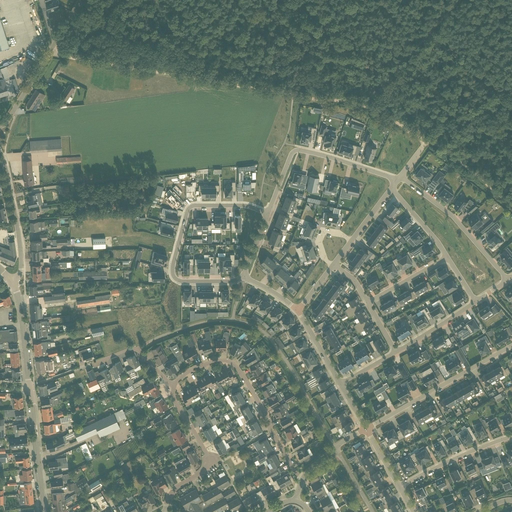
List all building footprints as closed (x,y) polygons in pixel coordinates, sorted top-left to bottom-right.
[(57,2),(52,3),(51,0),(49,0),(45,1),(46,5),(48,11),(54,9),(55,10),(58,9),(59,9),(57,2)] [(0,50),(9,47),(0,18),(0,50)] [(60,61),(51,77),(54,79),(63,63),(60,61)] [(0,96),(8,94),(6,85),(5,86),(3,79),(0,79),(0,96)] [(75,89),(69,85),(61,97),(67,101),(75,89)] [(36,90),(26,105),(33,109),(37,104),(39,105),(45,95),(36,90)] [(354,122),(353,126),(362,129),(364,123),(351,118),(350,121),(354,122)] [(322,126),(319,134),(324,135),(323,140),(324,140),(323,143),(324,144),(324,146),(328,147),(327,148),(331,149),(331,148),(332,148),(333,145),(334,144),(335,140),(336,140),(337,137),(336,137),(336,136),(329,134),(325,133),(326,127),(322,126)] [(307,133),(302,132),(302,133),(301,133),(301,135),(302,135),(300,142),(307,143),(308,140),(310,140),(310,139),(314,140),(316,129),(309,127),(307,133)] [(61,139),(30,141),(31,152),(62,150),(61,139)] [(340,148),(339,152),(350,156),(351,153),(354,154),(357,146),(348,143),(347,146),(341,144),(341,145),(340,145),(339,148),(340,148)] [(376,148),(368,145),(366,152),(366,153),(364,159),(371,161),(372,158),(373,158),(376,148)] [(24,185),(32,185),(31,177),(32,177),(31,156),(23,156),(23,161),(24,185)] [(251,188),(255,188),(256,182),(251,182),(250,182),(250,184),(243,184),(243,180),(243,171),(251,170),(251,165),(238,167),(238,171),(238,185),(241,185),(241,191),(247,191),(247,190),(251,190),(251,188)] [(429,174),(430,173),(426,170),(425,171),(421,168),(419,171),(418,170),(414,175),(419,179),(420,178),(422,180),(423,179),(426,181),(428,179),(429,180),(432,176),(429,174)] [(292,182),(297,183),(297,188),(304,189),(306,182),(300,180),(302,174),(297,173),(298,172),(294,171),(293,175),(294,175),(292,182)] [(445,175),(440,171),(433,180),(438,184),(445,175)] [(321,191),(322,186),(317,185),(319,178),(318,179),(310,177),(310,176),(309,176),(306,191),(307,190),(315,192),(315,193),(316,193),(316,190),(321,191)] [(329,187),(325,186),(324,193),(330,194),(330,191),(336,192),(338,182),(337,182),(337,181),(333,180),(333,181),(330,181),(329,187)] [(448,202),(454,195),(443,187),(445,185),(441,182),(436,189),(440,191),(441,192),(439,195),(448,202)] [(359,190),(359,187),(355,186),(355,185),(355,186),(353,185),(352,185),(348,184),(347,189),(346,189),(346,188),(342,187),(339,197),(344,198),(345,194),(352,196),(352,194),(357,195),(358,193),(359,190)] [(164,187),(158,185),(155,195),(161,196),(164,187)] [(209,197),(209,185),(198,185),(198,191),(202,191),(202,196),(204,197),(209,197)] [(219,185),(209,185),(209,197),(213,197),(213,196),(216,197),(216,191),(219,191),(219,185)] [(225,185),(225,196),(225,197),(230,197),(230,196),(232,197),(232,191),(235,191),(235,185),(225,185)] [(34,194),(29,195),(30,201),(28,202),(29,207),(37,205),(36,200),(34,194)] [(296,207),(299,199),(293,196),(292,199),(286,197),(284,202),(295,207),(296,207)] [(468,203),(460,197),(456,203),(457,203),(454,207),(460,211),(463,208),(464,207),(468,210),(467,211),(469,214),(477,207),(475,204),(474,204),(472,203),(471,205),(468,203)] [(293,212),(295,207),(284,202),(282,208),(288,210),(287,213),(293,216),(294,213),(293,212)] [(82,206),(86,211),(90,208),(86,203),(82,206)] [(393,216),(399,208),(393,203),(387,211),(389,213),(386,217),(385,216),(382,220),(390,227),(394,223),(389,219),(392,215),(393,216)] [(176,222),(177,215),(172,214),(173,210),(163,208),(161,214),(167,216),(166,220),(176,222)] [(29,210),(30,218),(36,218),(36,213),(40,213),(40,209),(29,210)] [(332,216),(333,216),(333,213),(323,212),(322,218),(326,219),(325,224),(331,225),(332,216)] [(291,218),(293,216),(287,213),(286,216),(280,214),(277,219),(288,223),(290,218),(291,218)] [(341,221),(342,215),(339,214),(338,217),(333,216),(332,216),(331,225),(337,226),(338,221),(341,221)] [(480,218),(476,214),(471,218),(472,219),(469,222),(468,223),(471,225),(472,225),(473,225),(476,229),(479,226),(481,228),(479,230),(482,232),(494,222),(491,219),(491,220),(489,217),(486,220),(482,216),(480,218)] [(220,229),(220,216),(215,216),(215,222),(211,222),(211,225),(211,229),(220,229)] [(230,229),(230,222),(226,222),(226,216),(220,216),(220,229),(230,229)] [(241,229),(241,223),(242,223),(242,220),(241,220),(241,216),(235,216),(235,221),(231,221),(231,231),(236,231),(236,229),(241,229)] [(399,219),(390,227),(393,230),(400,224),(406,230),(409,227),(408,226),(412,223),(407,217),(401,222),(399,219)] [(202,231),(202,218),(196,218),(196,223),(193,223),(193,233),(197,233),(197,231),(202,231)] [(211,225),(208,225),(208,218),(202,218),(202,231),(202,233),(208,233),(208,231),(211,231),(211,229),(211,225)] [(147,219),(145,231),(154,232),(156,220),(147,219)] [(286,229),(288,223),(277,219),(275,225),(281,227),(280,230),(286,232),(287,229),(286,229)] [(30,222),(31,230),(44,229),(44,221),(30,222)] [(172,232),(173,229),(169,228),(170,224),(161,222),(160,227),(162,228),(161,234),(172,237),(173,232),(172,232)] [(317,227),(308,223),(306,229),(314,232),(317,227)] [(366,242),(373,247),(387,229),(381,223),(366,242)] [(497,223),(489,230),(492,234),(500,227),(497,223)] [(312,238),(314,232),(306,229),(305,228),(302,234),(301,234),(300,237),(306,239),(307,236),(312,238)] [(283,234),(285,235),(286,232),(280,230),(279,233),(273,231),(271,236),(280,240),(283,234)] [(412,230),(405,237),(408,241),(412,238),(417,244),(424,237),(423,237),(424,236),(422,234),(418,230),(415,233),(412,230)] [(489,246),(493,250),(502,242),(499,238),(498,238),(495,235),(487,242),(490,245),(489,246)] [(282,240),(280,240),(271,236),(269,242),(275,244),(273,247),(279,249),(280,246),(279,246),(282,240)] [(106,248),(105,238),(92,239),(93,249),(106,248)] [(0,250),(0,258),(14,264),(17,257),(14,239),(9,240),(11,254),(0,250)] [(42,240),(40,240),(32,241),(32,249),(46,248),(46,245),(42,245),(42,240)] [(300,246),(303,255),(314,252),(312,246),(307,247),(306,244),(300,246)] [(423,245),(412,252),(415,257),(421,253),(422,254),(422,253),(425,258),(428,256),(428,257),(432,254),(432,253),(435,251),(431,245),(426,248),(423,245)] [(357,253),(358,253),(365,258),(371,251),(368,249),(366,252),(362,249),(361,249),(360,249),(357,253)] [(511,258),(507,253),(508,253),(506,249),(501,254),(503,257),(501,259),(504,262),(506,265),(509,268),(511,265),(511,258)] [(46,257),(46,251),(32,251),(32,260),(39,259),(39,255),(42,255),(42,257),(46,257)] [(407,255),(403,257),(408,266),(412,263),(409,258),(412,257),(409,251),(406,253),(407,255)] [(316,258),(314,252),(303,255),(305,261),(304,262),(305,265),(312,262),(311,259),(316,258)] [(167,255),(157,253),(155,257),(152,256),(151,263),(161,266),(162,263),(164,263),(164,260),(165,261),(167,255)] [(358,253),(355,257),(362,262),(365,258),(358,253)] [(238,259),(234,259),(234,254),(230,254),(230,256),(225,256),(225,269),(231,269),(231,265),(234,265),(238,265),(238,259)] [(213,266),(213,256),(208,256),(208,259),(204,258),(204,271),(210,271),(210,266),(213,266)] [(225,269),(225,256),(216,256),(216,263),(219,263),(219,269),(225,269)] [(271,260),(267,256),(260,264),(264,268),(271,260)] [(362,262),(355,257),(352,261),(359,266),(362,262)] [(408,266),(403,257),(398,260),(397,258),(394,260),(397,265),(400,264),(403,269),(408,266)] [(190,271),(190,265),(193,265),(193,258),(184,258),(184,264),(182,264),(182,268),(184,268),(184,271),(190,271)] [(204,271),(204,258),(195,258),(195,265),(198,265),(198,271),(204,271)] [(273,258),(271,260),(264,268),(269,272),(273,267),(275,269),(280,264),(273,258)] [(352,261),(352,260),(348,264),(349,265),(353,269),(351,271),(357,276),(362,269),(359,266),(352,261)] [(394,267),(397,265),(394,260),(391,261),(392,263),(388,266),(393,275),(397,272),(394,267)] [(287,270),(280,264),(275,269),(278,271),(274,276),(278,280),(285,272),(287,270)] [(393,275),(388,266),(383,269),(382,267),(379,269),(382,274),(385,272),(388,278),(393,275)] [(434,270),(428,274),(431,277),(435,274),(436,276),(439,274),(442,278),(449,273),(446,267),(439,271),(437,268),(434,270)] [(164,281),(164,273),(156,273),(156,269),(150,269),(150,273),(152,273),(152,281),(164,281)] [(289,276),(285,272),(278,280),(282,284),(287,279),(289,281),(293,276),(291,274),(289,276)] [(376,275),(367,281),(371,287),(380,282),(376,275)] [(300,282),(293,276),(289,281),(291,283),(287,288),(292,292),(300,282)] [(333,284),(334,285),(341,290),(343,292),(347,287),(345,286),(348,282),(343,278),(340,282),(338,280),(337,281),(336,280),(333,284)] [(445,281),(438,285),(440,289),(442,288),(443,290),(446,288),(449,292),(457,287),(457,286),(456,283),(455,283),(453,280),(447,284),(445,281)] [(424,281),(419,284),(423,291),(427,289),(428,290),(432,288),(428,281),(425,283),(424,281)] [(423,291),(419,284),(413,287),(417,294),(415,295),(416,297),(420,295),(419,293),(423,291)] [(44,293),(43,285),(29,286),(30,294),(38,293),(38,294),(44,293)] [(334,285),(331,289),(338,294),(341,290),(334,285)] [(338,294),(331,289),(328,293),(335,298),(338,294)] [(194,296),(191,296),(191,291),(189,291),(189,290),(185,290),(185,291),(184,291),(184,303),(194,303),(194,296)] [(206,303),(206,290),(202,290),(202,291),(199,291),(199,296),(196,296),(196,306),(200,306),(200,303),(206,303)] [(213,296),(213,291),(211,291),(211,290),(206,290),(206,303),(217,303),(217,296),(213,296)] [(229,303),(229,291),(228,291),(228,290),(224,290),(224,291),(222,291),(222,296),(218,296),(218,303),(229,303)] [(408,290),(403,293),(407,300),(411,298),(412,300),(416,297),(415,295),(413,292),(410,293),(408,290)] [(457,291),(447,297),(451,303),(455,301),(457,304),(466,299),(461,292),(459,294),(457,291)] [(335,298),(328,293),(327,294),(326,294),(326,295),(325,296),(332,302),(335,298)] [(407,300),(403,293),(397,296),(399,299),(397,301),(399,304),(400,306),(404,304),(403,302),(407,300)] [(65,294),(52,296),(44,297),(45,304),(66,301),(65,294)] [(254,308),(260,298),(259,297),(260,297),(256,294),(256,295),(254,294),(251,298),(248,297),(245,302),(254,308)] [(0,304),(3,304),(4,305),(11,303),(9,296),(1,298),(2,299),(0,299),(0,304)] [(332,302),(325,296),(324,298),(323,298),(323,299),(322,301),(329,306),(332,302)] [(93,299),(94,305),(110,302),(109,297),(95,299),(93,299)] [(345,310),(347,314),(359,307),(357,304),(360,303),(357,297),(349,302),(351,306),(345,310)] [(392,299),(387,302),(391,309),(395,307),(396,309),(400,306),(399,304),(396,306),(392,299)] [(442,314),(444,313),(440,306),(443,304),(440,299),(437,301),(439,304),(434,307),(440,317),(443,315),(442,314)] [(78,308),(89,306),(89,300),(77,301),(78,308)] [(264,314),(271,305),(270,304),(270,303),(267,301),(267,302),(265,301),(262,305),(259,303),(256,309),(264,314)] [(322,301),(319,305),(326,310),(329,312),(332,308),(329,306),(322,301)] [(391,309),(387,302),(381,305),(383,308),(380,310),(384,316),(388,313),(387,311),(391,309)] [(38,304),(30,304),(31,319),(42,318),(42,312),(42,308),(39,308),(38,304)] [(493,313),(496,311),(497,312),(497,313),(501,310),(495,304),(492,307),(493,307),(490,308),(488,305),(479,311),(483,318),(492,312),(493,313)] [(326,310),(319,305),(316,308),(316,309),(323,314),(326,310)] [(361,309),(359,307),(347,314),(349,317),(356,314),(358,318),(367,313),(365,309),(364,310),(363,308),(361,309)] [(440,317),(434,307),(429,310),(427,307),(424,309),(427,314),(430,312),(434,319),(436,318),(436,319),(440,317)] [(275,321),(281,311),(281,310),(278,308),(277,309),(275,308),(273,312),(270,310),(266,316),(275,321)] [(316,309),(316,308),(313,312),(313,313),(315,314),(313,317),(318,321),(320,318),(323,314),(316,309)] [(425,315),(427,314),(424,309),(421,310),(423,313),(418,316),(424,326),(427,324),(427,323),(429,322),(425,315)] [(369,316),(367,313),(358,318),(360,321),(354,326),(356,329),(368,322),(367,320),(369,318),(368,317),(369,316)] [(285,329),(294,322),(294,321),(292,318),(291,318),(290,316),(286,320),(284,317),(279,321),(285,329)] [(424,326),(418,316),(413,319),(419,329),(420,327),(421,328),(424,326)] [(480,328),(473,318),(467,323),(465,325),(463,322),(453,329),(458,336),(461,334),(463,338),(468,335),(465,332),(471,328),(473,332),(480,328)] [(44,324),(47,324),(46,320),(31,322),(32,329),(46,327),(46,326),(45,327),(44,324)] [(406,324),(401,327),(406,335),(411,332),(407,326),(412,323),(410,321),(406,324)] [(370,325),(368,322),(356,329),(358,333),(365,330),(367,334),(375,329),(372,324),(370,325)] [(326,337),(334,332),(329,324),(326,326),(328,329),(323,332),(324,332),(323,333),(325,337),(326,337)] [(496,338),(499,345),(510,339),(508,336),(511,334),(511,333),(511,327),(510,325),(507,327),(504,329),(505,332),(500,335),(500,336),(496,338)] [(104,334),(102,326),(91,329),(93,337),(104,334)] [(47,327),(46,327),(32,329),(33,338),(48,336),(47,327)] [(406,335),(401,327),(396,330),(401,339),(406,335)] [(291,340),(301,334),(300,334),(301,333),(299,330),(298,330),(297,328),(293,331),(291,328),(286,331),(291,340)] [(3,342),(18,340),(17,331),(14,332),(14,331),(14,329),(11,330),(11,329),(0,330),(0,343),(3,343),(3,342)] [(220,350),(220,351),(223,351),(223,350),(226,350),(226,342),(227,342),(229,333),(224,332),(222,339),(221,339),(221,341),(216,341),(216,350),(220,350)] [(329,341),(336,336),(334,332),(326,337),(329,341)] [(452,343),(449,338),(445,340),(443,335),(432,341),(436,348),(446,343),(448,345),(452,343)] [(478,340),(479,341),(475,343),(480,351),(479,351),(481,354),(482,354),(490,350),(487,346),(490,344),(486,335),(482,337),(482,338),(478,340)] [(331,345),(339,341),(336,336),(329,341),(331,345)] [(292,343),(298,352),(308,346),(307,345),(308,345),(306,341),(305,342),(304,340),(300,342),(298,339),(292,343)] [(377,349),(379,352),(386,348),(381,339),(374,343),(373,341),(366,344),(371,353),(377,349)] [(341,345),(339,341),(331,345),(330,346),(333,350),(333,349),(334,350),(339,347),(340,350),(346,347),(344,344),(341,345)] [(206,354),(212,352),(209,343),(205,344),(205,342),(197,345),(200,353),(205,351),(206,354)] [(238,347),(234,345),(230,352),(237,356),(241,348),(245,352),(250,347),(245,342),(238,347)] [(159,346),(152,350),(155,356),(154,357),(158,364),(166,359),(162,353),(163,353),(159,346)] [(183,353),(182,353),(187,362),(193,359),(198,357),(193,347),(188,350),(189,352),(183,355),(183,354),(183,353)] [(86,349),(87,348),(79,351),(81,357),(82,356),(85,362),(95,359),(92,351),(88,352),(86,349)] [(246,355),(248,358),(245,360),(248,365),(259,359),(253,348),(246,355)] [(370,357),(365,348),(360,351),(364,360),(370,357)] [(462,362),(466,360),(460,348),(455,350),(462,362)] [(424,356),(426,360),(430,357),(426,349),(422,352),(420,353),(418,350),(409,356),(413,363),(423,358),(422,357),(424,356)] [(315,357),(312,353),(310,351),(306,354),(304,351),(299,354),(304,363),(315,357)] [(364,360),(360,351),(355,354),(359,363),(364,360)] [(18,352),(11,352),(12,366),(19,365),(18,352)] [(126,359),(129,365),(125,367),(130,378),(137,376),(133,368),(140,365),(138,360),(137,361),(134,356),(131,357),(126,359)] [(177,371),(176,370),(179,369),(177,364),(178,363),(175,357),(168,361),(170,364),(165,367),(169,375),(177,371)] [(313,365),(317,363),(316,361),(317,360),(315,357),(304,363),(309,372),(314,368),(313,365)] [(354,366),(349,357),(344,360),(348,369),(354,366)] [(457,369),(461,366),(457,358),(445,365),(450,373),(454,371),(457,369)] [(36,361),(37,372),(45,372),(45,370),(47,370),(47,361),(44,361),(44,360),(36,361)] [(348,369),(344,360),(339,363),(343,372),(348,369)] [(112,365),(113,367),(110,369),(114,379),(120,377),(119,374),(120,373),(120,371),(123,370),(120,361),(113,364),(114,365),(112,365)] [(261,372),(265,370),(260,361),(252,366),(253,369),(250,370),(253,376),(261,372)] [(275,371),(279,369),(275,362),(269,365),(271,369),(274,367),(275,371)] [(409,375),(403,365),(398,368),(396,370),(393,365),(388,368),(387,367),(384,369),(385,370),(384,370),(388,378),(393,375),(394,377),(398,374),(401,372),(404,377),(409,375)] [(507,374),(505,369),(504,368),(501,369),(499,366),(495,369),(500,377),(504,374),(505,376),(507,374)] [(306,387),(322,378),(320,375),(324,373),(320,367),(313,372),(316,377),(307,381),(308,382),(304,384),(306,387)] [(431,367),(419,374),(426,386),(438,379),(434,372),(433,372),(431,367)] [(99,384),(111,378),(107,369),(100,372),(101,375),(96,377),(99,384)] [(225,369),(220,372),(225,380),(227,384),(230,383),(229,381),(234,379),(230,371),(227,373),(225,369)] [(495,369),(491,371),(495,380),(497,382),(501,379),(500,377),(495,369)] [(257,377),(258,379),(256,381),(259,387),(268,382),(265,378),(269,376),(266,371),(257,377)] [(486,374),(491,382),(495,380),(491,371),(486,374)] [(4,373),(0,372),(0,379),(5,379),(5,378),(12,377),(13,381),(21,380),(20,374),(4,375),(4,373)] [(219,383),(225,380),(220,372),(215,375),(219,383)] [(491,382),(486,374),(481,377),(483,380),(480,381),(484,387),(486,386),(486,385),(491,382)] [(208,375),(203,378),(207,386),(210,385),(212,388),(214,386),(216,389),(218,388),(214,379),(211,380),(208,375)] [(207,386),(203,378),(197,381),(200,386),(198,388),(201,394),(206,391),(204,388),(207,386)] [(324,381),(322,378),(306,387),(308,390),(311,388),(312,389),(320,384),(323,389),(330,384),(327,379),(324,381)] [(91,391),(100,387),(96,379),(87,383),(91,391)] [(360,389),(362,392),(365,390),(365,391),(365,390),(369,389),(369,388),(372,387),(375,385),(372,379),(369,381),(368,379),(364,381),(362,382),(362,383),(358,385),(359,388),(359,390),(360,389)] [(409,391),(412,389),(413,390),(417,388),(412,379),(410,381),(409,379),(401,384),(403,389),(397,393),(401,400),(411,395),(409,391)] [(48,391),(57,388),(55,381),(47,384),(39,385),(40,394),(48,393),(48,391)] [(476,395),(484,391),(479,383),(477,384),(475,381),(470,384),(476,395)] [(152,382),(141,388),(145,394),(150,391),(153,396),(159,393),(156,387),(156,388),(152,382)] [(262,391),(265,397),(272,393),(270,388),(273,387),(271,383),(264,387),(265,389),(262,391)] [(476,395),(470,384),(466,387),(470,394),(471,394),(472,397),(476,395)] [(130,397),(140,391),(138,387),(135,389),(128,393),(130,397)] [(194,387),(188,389),(193,398),(198,395),(194,387)] [(470,394),(466,387),(462,389),(466,397),(470,394)] [(193,398),(188,389),(183,392),(185,396),(182,398),(187,406),(192,403),(190,399),(193,398)] [(457,391),(462,399),(466,397),(462,389),(460,390),(459,390),(457,391)] [(61,390),(50,395),(51,399),(63,394),(61,390)] [(324,398),(327,398),(329,402),(337,397),(334,391),(330,394),(328,390),(321,394),(324,398)] [(381,392),(385,400),(389,398),(385,390),(381,392)] [(229,403),(232,401),(242,396),(243,395),(241,391),(240,392),(239,391),(234,394),(233,391),(224,396),(228,403),(229,403)] [(454,394),(458,402),(462,399),(457,391),(455,392),(456,393),(454,394)] [(282,399),(278,392),(269,398),(270,400),(269,401),(270,403),(269,403),(271,407),(279,403),(278,401),(282,399)] [(293,393),(292,392),(284,397),(286,402),(293,398),(294,398),(295,397),(296,396),(294,392),(293,393)] [(449,396),(454,404),(458,402),(454,394),(449,396)] [(92,396),(85,398),(87,404),(94,401),(92,396)] [(235,410),(241,406),(244,404),(243,402),(245,401),(242,396),(232,401),(234,406),(233,407),(235,410)] [(454,404),(449,396),(445,399),(450,406),(454,404)] [(22,397),(12,398),(13,408),(23,407),(22,397)] [(340,402),(337,397),(329,402),(331,405),(329,408),(332,412),(339,409),(336,404),(340,402)] [(59,404),(58,400),(54,401),(54,402),(50,403),(49,398),(45,399),(45,400),(41,401),(42,406),(42,408),(51,407),(59,404)] [(149,402),(151,405),(150,405),(152,409),(156,407),(157,409),(158,408),(160,412),(168,408),(165,403),(164,403),(162,398),(156,402),(154,399),(149,402)] [(450,406),(445,399),(445,398),(440,401),(442,405),(439,406),(443,412),(446,411),(445,409),(450,406)] [(374,407),(373,407),(375,411),(376,410),(378,414),(382,411),(382,412),(385,410),(384,410),(388,408),(384,400),(383,399),(379,401),(380,402),(374,406),(374,407)] [(286,409),(283,404),(275,408),(277,411),(274,413),(277,418),(285,413),(283,410),(286,409)] [(428,407),(432,415),(434,419),(442,414),(437,406),(435,407),(433,404),(428,407)] [(241,406),(235,410),(234,410),(238,417),(243,415),(250,410),(248,406),(243,408),(241,406)] [(51,407),(42,408),(42,409),(44,421),(52,419),(51,407)] [(195,416),(198,421),(208,415),(204,407),(198,411),(200,413),(195,416)] [(432,415),(428,407),(423,410),(428,418),(432,415)] [(24,417),(24,410),(20,411),(19,408),(16,409),(4,410),(7,410),(8,415),(16,414),(17,419),(21,419),(21,417),(24,417)] [(244,417),(241,419),(243,424),(250,421),(248,418),(253,415),(250,410),(243,415),(244,417)] [(334,423),(336,426),(346,421),(344,418),(347,416),(346,414),(347,413),(345,410),(336,415),(336,416),(335,416),(337,422),(334,423)] [(428,418),(423,410),(419,412),(424,420),(428,418)] [(424,420),(419,412),(415,415),(416,418),(414,420),(417,426),(420,425),(419,423),(424,420)] [(506,418),(503,420),(508,428),(511,425),(511,424),(511,420),(511,419),(511,413),(511,412),(505,415),(506,418)] [(60,418),(60,419),(60,424),(70,423),(69,418),(72,418),(71,414),(66,414),(66,415),(64,416),(64,417),(60,418)] [(120,428),(113,414),(74,431),(78,441),(98,432),(100,437),(120,428)] [(156,424),(160,422),(165,430),(168,428),(168,429),(176,424),(170,414),(162,418),(163,419),(161,420),(159,416),(153,420),(156,424)] [(215,417),(211,419),(208,415),(198,421),(200,426),(205,423),(207,425),(216,420),(215,417)] [(498,425),(501,424),(496,416),(487,422),(493,432),(498,430),(497,430),(499,428),(498,425)] [(291,423),(288,418),(280,422),(282,424),(281,425),(282,427),(283,427),(291,423)] [(45,434),(56,432),(55,425),(60,424),(60,419),(54,420),(55,423),(44,425),(45,434)] [(218,429),(215,424),(218,423),(216,420),(207,425),(208,428),(203,431),(206,436),(218,429)] [(245,427),(247,431),(259,425),(256,420),(251,423),(250,421),(243,424),(245,427)] [(404,423),(409,431),(411,434),(418,430),(415,423),(412,425),(409,420),(404,423)] [(346,421),(336,426),(338,429),(341,427),(344,433),(350,429),(350,430),(355,427),(353,423),(352,424),(350,422),(347,423),(346,421)] [(487,428),(488,428),(484,421),(481,422),(477,423),(477,427),(475,428),(480,438),(487,434),(484,429),(487,428)] [(25,423),(18,424),(14,425),(14,428),(18,428),(19,435),(24,434),(24,431),(26,431),(25,423)] [(404,434),(409,431),(404,423),(399,425),(402,430),(399,432),(402,438),(405,436),(404,434)] [(259,425),(247,431),(250,436),(249,437),(251,439),(258,435),(256,433),(261,430),(259,425)] [(298,433),(293,425),(287,429),(288,431),(285,433),(289,438),(298,433)] [(461,435),(461,436),(466,445),(467,444),(467,445),(470,443),(469,443),(471,442),(470,442),(472,441),(473,441),(470,436),(474,434),(469,426),(467,427),(467,428),(459,432),(461,435)] [(213,438),(215,440),(217,439),(225,435),(225,434),(224,432),(223,432),(222,432),(220,428),(218,429),(206,436),(209,440),(213,438)] [(174,446),(177,444),(178,445),(186,440),(184,436),(183,436),(179,429),(172,433),(170,431),(166,433),(174,446)] [(232,438),(239,436),(237,429),(230,432),(232,438)] [(393,429),(389,431),(394,440),(398,437),(399,439),(402,438),(399,432),(396,434),(393,429)] [(394,440),(389,431),(388,430),(383,433),(386,439),(381,443),(385,450),(387,448),(387,447),(395,442),(394,440)] [(453,449),(453,450),(459,447),(456,440),(459,438),(457,434),(454,436),(453,435),(446,439),(448,443),(449,442),(451,447),(452,450),(453,449)] [(59,440),(55,442),(46,444),(48,451),(56,449),(55,448),(65,444),(65,443),(68,442),(65,435),(58,438),(59,440)] [(224,445),(221,440),(226,437),(225,435),(217,439),(215,440),(216,443),(214,444),(216,449),(224,445)] [(304,445),(299,436),(291,440),(293,443),(292,444),(295,450),(304,445)] [(27,438),(10,440),(10,447),(24,446),(24,445),(28,445),(27,438)] [(257,451),(262,448),(269,444),(266,439),(261,442),(260,439),(253,443),(254,446),(257,451)] [(441,445),(435,448),(440,457),(440,456),(441,457),(443,455),(446,453),(442,446),(445,444),(442,439),(439,441),(441,445)] [(225,454),(237,447),(235,444),(230,447),(227,443),(224,445),(216,449),(219,454),(224,451),(225,454)] [(366,446),(364,443),(359,445),(360,446),(353,450),(356,455),(353,456),(349,458),(349,459),(351,462),(354,460),(357,458),(365,454),(363,451),(366,449),(365,447),(366,446)] [(256,457),(257,460),(268,454),(267,451),(272,449),(269,444),(262,448),(257,451),(259,455),(256,457)] [(425,449),(421,452),(426,461),(431,458),(428,453),(431,451),(428,445),(424,447),(425,449)] [(301,461),(310,456),(305,447),(297,451),(299,454),(298,455),(301,461)] [(510,465),(509,462),(511,461),(511,448),(511,449),(507,451),(510,457),(507,458),(506,457),(501,460),(505,467),(510,465)] [(156,452),(159,457),(166,453),(163,449),(156,452)] [(190,459),(189,460),(191,464),(198,460),(196,456),(197,456),(193,450),(187,454),(190,459)] [(426,461),(421,452),(420,450),(412,454),(415,460),(418,458),(421,464),(426,461)] [(257,460),(259,464),(265,460),(268,464),(270,463),(277,459),(275,454),(270,457),(268,454),(257,460)] [(366,464),(373,459),(372,456),(371,457),(369,455),(366,456),(365,454),(357,458),(354,460),(356,463),(357,462),(359,467),(362,465),(363,465),(366,464)] [(412,462),(415,460),(412,454),(409,456),(410,458),(405,461),(410,469),(415,467),(412,462)] [(486,458),(481,460),(484,466),(485,468),(496,464),(497,467),(501,465),(498,457),(494,458),(493,455),(489,457),(488,457),(485,458),(486,458)] [(30,466),(29,457),(23,457),(23,458),(16,458),(16,463),(23,462),(24,466),(30,466)] [(63,465),(62,457),(55,458),(56,462),(49,462),(49,469),(58,468),(58,466),(63,465)] [(177,467),(181,474),(188,470),(187,469),(191,467),(185,457),(174,463),(176,467),(177,467)] [(277,469),(275,466),(280,463),(277,459),(270,463),(268,464),(268,465),(269,469),(270,469),(268,470),(269,473),(277,469)] [(375,462),(373,459),(366,464),(363,465),(362,465),(365,470),(364,471),(366,474),(374,469),(372,467),(375,465),(374,463),(375,462)] [(410,469),(405,461),(404,459),(396,463),(395,462),(393,464),(397,471),(402,467),(406,473),(411,470),(410,469)] [(477,463),(474,465),(472,462),(469,464),(468,463),(465,465),(466,465),(465,466),(470,476),(481,471),(477,463)] [(168,483),(169,482),(169,483),(176,479),(174,475),(177,473),(173,467),(164,472),(165,474),(164,475),(167,479),(166,480),(168,483)] [(31,469),(23,470),(23,475),(20,475),(21,480),(32,479),(31,469)] [(371,481),(382,475),(381,472),(380,473),(378,470),(375,472),(374,469),(366,474),(364,475),(365,478),(369,476),(371,481)] [(459,472),(457,469),(450,472),(450,473),(451,476),(452,476),(454,480),(458,478),(459,481),(466,478),(462,470),(459,472)] [(281,477),(286,486),(288,485),(292,483),(289,478),(291,476),(289,472),(281,477)] [(63,486),(62,480),(67,480),(65,474),(56,478),(56,480),(55,480),(55,481),(51,482),(51,488),(63,486)] [(202,494),(199,496),(195,489),(179,498),(186,509),(188,508),(190,511),(219,511),(229,507),(231,511),(233,511),(243,507),(238,498),(227,503),(225,500),(236,494),(232,488),(222,493),(220,490),(230,484),(225,475),(214,481),(218,487),(202,496),(202,494)] [(278,489),(273,481),(270,475),(266,478),(268,483),(270,482),(271,484),(266,487),(271,496),(273,495),(276,493),(275,490),(278,489)] [(384,478),(382,475),(371,481),(374,486),(372,487),(374,490),(375,490),(383,485),(381,482),(384,481),(383,478),(384,478)] [(310,484),(313,490),(322,485),(324,484),(323,483),(325,482),(322,478),(321,478),(320,476),(318,477),(315,478),(316,481),(310,484)] [(444,479),(443,476),(439,478),(439,477),(436,478),(436,479),(435,480),(439,487),(443,486),(444,488),(448,486),(451,485),(447,477),(444,479)] [(80,490),(88,486),(89,485),(84,477),(76,483),(78,487),(80,490)] [(157,478),(150,482),(156,493),(164,489),(163,488),(167,486),(162,477),(158,479),(157,478)] [(286,486),(281,477),(273,481),(278,489),(280,488),(281,489),(284,487),(285,487),(284,487),(286,486)] [(89,485),(88,486),(91,491),(102,484),(99,479),(89,485)] [(32,491),(32,483),(20,484),(20,487),(19,487),(19,490),(25,489),(25,492),(32,491)] [(323,495),(327,493),(322,485),(313,490),(316,495),(318,494),(319,497),(323,495)] [(378,492),(380,497),(391,491),(390,488),(388,488),(387,486),(384,488),(383,485),(375,490),(376,493),(378,492)] [(478,486),(471,489),(473,494),(475,497),(478,496),(479,498),(483,497),(486,496),(486,495),(487,495),(483,487),(479,489),(478,486)] [(258,492),(261,496),(263,495),(266,499),(269,497),(269,498),(270,497),(269,497),(271,496),(266,487),(258,492)] [(419,498),(416,499),(421,507),(427,504),(425,500),(424,501),(422,497),(426,495),(422,487),(418,489),(418,488),(414,490),(415,492),(416,491),(419,498)] [(34,503),(32,491),(25,492),(25,489),(19,490),(21,504),(34,503)] [(466,505),(473,501),(471,496),(473,494),(471,489),(465,493),(466,495),(462,497),(464,501),(464,502),(465,505),(466,505)] [(384,505),(392,501),(390,498),(393,496),(392,494),(393,493),(391,491),(380,497),(383,502),(382,502),(384,505)] [(64,500),(64,492),(52,493),(53,503),(58,502),(57,499),(61,499),(61,500),(64,500)] [(143,498),(138,501),(141,508),(147,504),(148,506),(155,501),(150,492),(143,496),(143,498)] [(260,502),(260,501),(262,499),(261,496),(258,492),(250,496),(255,505),(257,504),(260,502)] [(319,500),(322,506),(331,501),(327,493),(323,495),(324,498),(319,500)] [(65,500),(65,503),(66,503),(71,501),(73,499),(72,497),(75,495),(75,494),(65,499),(65,500)] [(255,505),(250,496),(242,501),(244,504),(247,503),(250,508),(253,506),(253,507),(254,506),(253,506),(255,505)] [(65,503),(65,500),(64,500),(61,500),(61,499),(57,499),(58,502),(53,503),(54,511),(62,510),(61,504),(65,503)] [(129,505),(127,501),(115,507),(117,511),(136,511),(138,511),(133,502),(129,505)] [(336,509),(331,501),(322,506),(325,511),(330,508),(331,511),(336,509)] [(389,511),(390,511),(400,506),(399,503),(397,504),(396,502),(393,503),(392,501),(384,505),(386,508),(387,508),(389,511)] [(446,511),(449,510),(449,511),(451,511),(454,511),(457,510),(457,509),(453,502),(450,503),(449,501),(442,504),(446,511)]
